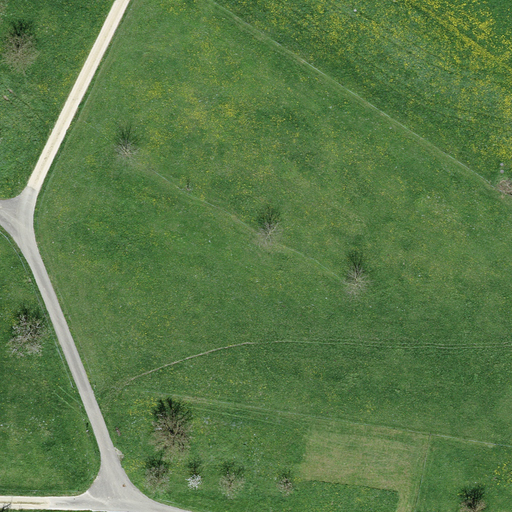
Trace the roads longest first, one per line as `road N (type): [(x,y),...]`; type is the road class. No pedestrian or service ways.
road 1 (unclassified): [(170,511),(124,505),(58,313),(17,222)]
road 2 (track): [(0,211),(17,222),(125,0)]
road 3 (track): [(124,505),(0,502)]
